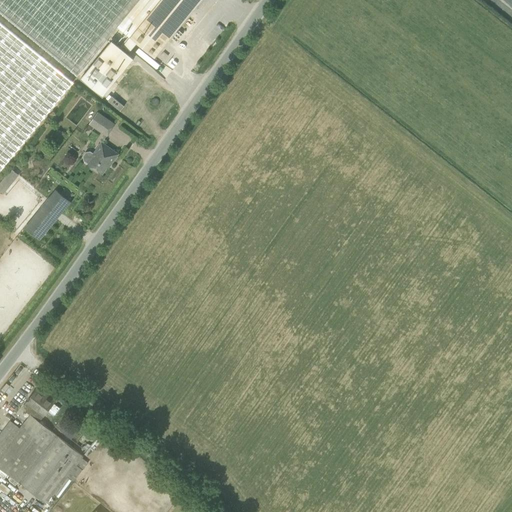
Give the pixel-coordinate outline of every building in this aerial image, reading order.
[(123,46),(130,51),(136,43),(155,58),(201,0),(0,0),(0,13),(77,76),(117,27),(129,37),(123,46)] [(511,0),(498,0),(511,11),(511,0)] [(0,171),(73,82),(0,22),(0,171)] [(111,41),(80,79),(103,97),(134,59),(111,41)] [(112,96),(108,101),(120,111),(124,106),(112,96)] [(97,113),(89,124),(106,137),(114,126),(97,113)] [(84,162),(87,165),(102,174),(109,164),(111,164),(118,154),(101,142),(93,154),(90,152),(85,153),(83,157),(84,162)] [(55,189),(42,206),(24,228),(40,240),(71,202),(55,189)] [(55,401),(52,398),(44,392),(42,395),(36,390),(24,406),(24,410),(30,415),(14,435),(67,475),(74,481),(89,463),(81,457),(83,454),(40,420),(52,404),(55,401)] [(53,404),(48,411),(54,416),(59,409),(53,404)] [(73,439),(80,427),(68,420),(61,431),(73,439)] [(67,475),(14,435),(0,453),(0,467),(45,503),(67,475)] [(87,480),(83,487),(101,498),(105,490),(87,480)]
